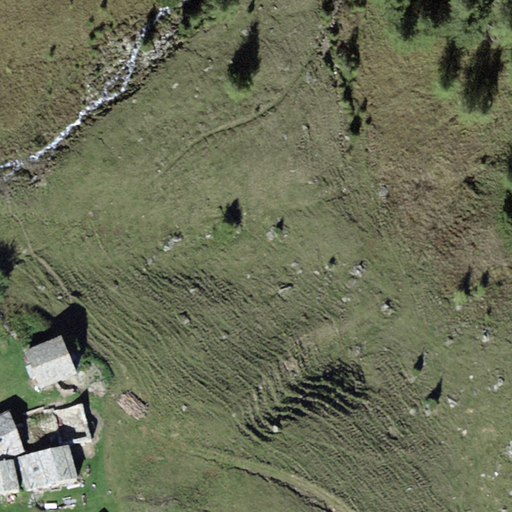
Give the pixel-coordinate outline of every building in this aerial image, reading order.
[(63,336),(25,351),(41,389),(78,375),(63,336)] [(9,412),(0,415),(0,458),(11,458),(26,452),(9,412)] [(69,445),(74,461),(97,455),(89,428),(58,435),(61,447),(69,445)] [(61,447),(16,459),(28,490),(79,479),(74,461),(69,445),(61,447)] [(14,460),(0,463),(0,495),(21,491),(14,460)]
